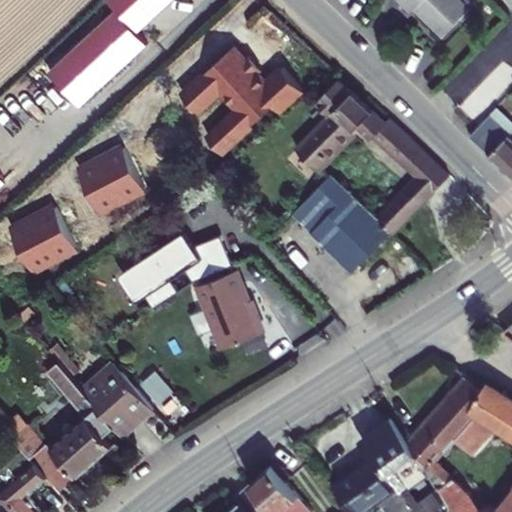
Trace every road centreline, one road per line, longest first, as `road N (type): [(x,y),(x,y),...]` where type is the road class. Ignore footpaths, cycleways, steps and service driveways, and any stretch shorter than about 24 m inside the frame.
road 1 (secondary): [(511,264),(137,511)]
road 2 (residential): [(511,208),(299,0)]
